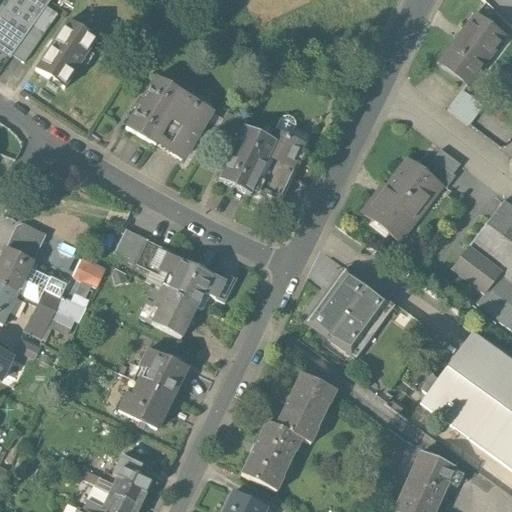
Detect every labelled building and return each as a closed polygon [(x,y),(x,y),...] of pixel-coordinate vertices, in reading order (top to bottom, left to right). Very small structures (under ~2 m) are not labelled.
[(0,0),(0,54),(9,61),(11,57),(33,26),(51,0),(0,0)] [(506,37),(474,12),(457,34),(436,61),(468,86),(506,37)] [(95,42),(66,23),(34,72),(63,91),(95,42)] [(33,26),(11,57),(22,65),(44,34),(33,26)] [(332,81),(320,92),(332,106),(345,95),(332,81)] [(125,132),(153,149),(183,99),(154,82),(125,132)] [(462,89),(447,109),(469,126),(484,106),(462,89)] [(211,116),(183,99),(153,149),(182,166),(211,116)] [(293,182),(308,148),(292,140),(295,132),(294,128),(291,124),(288,122),(283,123),(279,125),(271,146),(278,149),(268,170),(293,182)] [(271,146),(245,134),(218,189),(252,205),(268,170),(278,149),(271,146)] [(441,149),(433,159),(451,173),(459,163),(441,149)] [(381,187),(361,212),(400,244),(446,187),(425,169),(407,155),(381,187)] [(433,159),(425,169),(446,187),(455,176),(451,173),(433,159)] [(50,188),(65,186),(62,169),(47,171),(50,188)] [(511,204),(504,198),(450,268),(484,293),(475,305),(511,332),(511,204)] [(2,248),(31,262),(43,236),(14,223),(2,248)] [(154,276),(158,269),(167,252),(125,231),(116,251),(138,262),(135,267),(148,274),(154,276)] [(31,262),(2,248),(0,251),(0,287),(15,295),(36,306),(44,289),(49,280),(33,273),(37,265),(31,262)] [(166,273),(158,290),(195,308),(203,291),(209,294),(226,302),(237,278),(228,274),(225,280),(167,252),(158,269),(166,273)] [(105,269),(82,258),(72,277),(81,281),(95,289),(105,269)] [(393,302),(342,267),(304,321),(355,356),(393,302)] [(110,276),(113,285),(127,281),(125,274),(114,268),(110,276)] [(154,276),(148,274),(144,283),(158,290),(166,273),(158,269),(154,276)] [(95,289),(81,281),(75,294),(89,301),(95,289)] [(15,295),(0,287),(0,324),(1,325),(15,295)] [(44,289),(36,306),(53,314),(75,325),(83,309),(44,289)] [(195,308),(158,290),(151,304),(158,307),(150,323),(180,338),(195,308)] [(203,291),(195,308),(199,309),(203,308),(209,294),(203,291)] [(158,307),(151,304),(147,301),(139,318),(150,323),(158,307)] [(53,314),(36,306),(24,331),(41,339),(50,320),(53,314)] [(53,314),(50,320),(71,331),(75,325),(53,314)] [(511,357),(472,328),(437,376),(414,359),(400,379),(418,392),(420,389),(426,393),(420,401),(511,468),(511,357)] [(40,349),(20,339),(14,351),(34,361),(40,349)] [(145,348),(130,379),(171,399),(186,368),(145,348)] [(0,382),(11,360),(0,354),(0,382)] [(336,391),(298,373),(272,426),(301,440),(309,444),(336,391)] [(156,431),(171,399),(130,379),(115,411),(156,431)] [(262,421),(237,474),(275,492),(301,440),(272,426),(262,421)] [(435,511),(455,470),(418,453),(391,511),(435,511)] [(116,476),(108,491),(139,505),(151,480),(116,463),(111,474),(116,476)] [(28,469),(22,466),(15,481),(28,487),(32,478),(25,475),(28,469)] [(100,478),(79,467),(75,475),(92,484),(96,486),(100,478)] [(136,511),(139,505),(108,491),(96,486),(92,484),(82,506),(76,504),(72,511),(136,511)] [(263,511),(228,495),(220,511),(263,511)]
